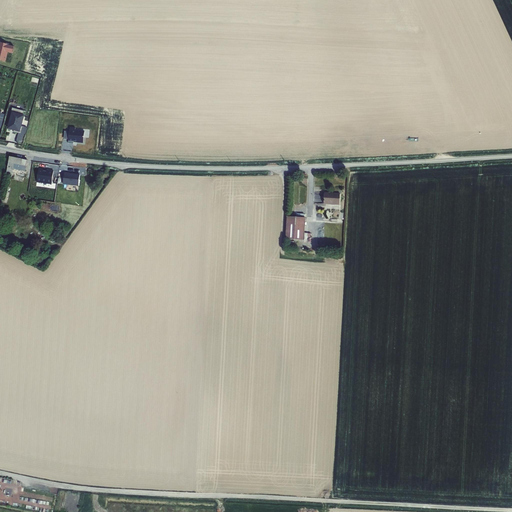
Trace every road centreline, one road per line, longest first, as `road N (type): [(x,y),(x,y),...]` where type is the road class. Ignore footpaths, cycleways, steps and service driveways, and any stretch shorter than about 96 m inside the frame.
road 1 (tertiary): [(0,147),(204,168),(511,156)]
road 2 (track): [(0,472),(86,491),(486,511)]
